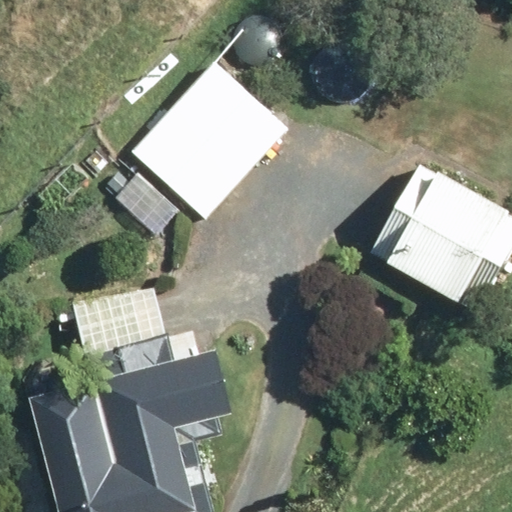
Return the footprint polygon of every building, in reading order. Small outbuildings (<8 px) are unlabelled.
[(243,65),(247,68),(253,70),(259,71),(264,71),(270,70),(275,68),(279,66),(284,62),(287,58),(290,53),(292,48),(293,43),(293,37),(292,32),(290,27),(287,22),(284,18),(280,15),(275,12),(270,10),(265,9),(259,9),(254,10),(249,11),(244,14),(240,17),(236,21),(233,26),(231,31),(230,36),(230,42),(231,47),(233,52),(235,57),(238,62),(243,65)] [(208,224),(290,133),(217,68),(135,159),(208,224)] [(511,250),(511,219),(423,166),(367,258),(470,320),(511,250)] [(511,303),(498,325),(511,333),(511,303)] [(81,386),(16,402),(43,511),(213,511),(167,335),(74,359),(81,386)]
